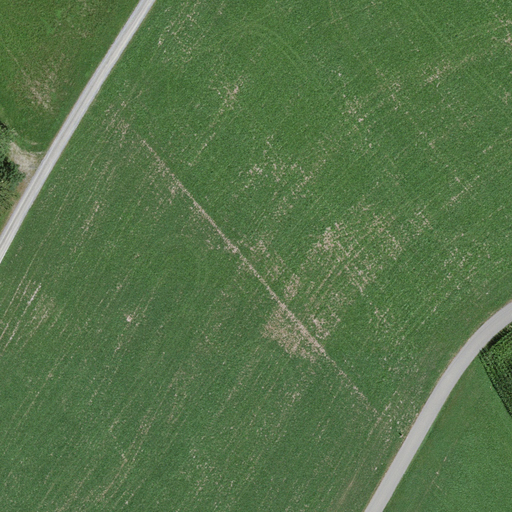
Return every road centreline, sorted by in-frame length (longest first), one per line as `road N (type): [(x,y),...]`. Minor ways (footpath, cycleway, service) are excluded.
road 1 (track): [(148,0),(0,244)]
road 2 (track): [(371,511),(462,354),(511,308)]
